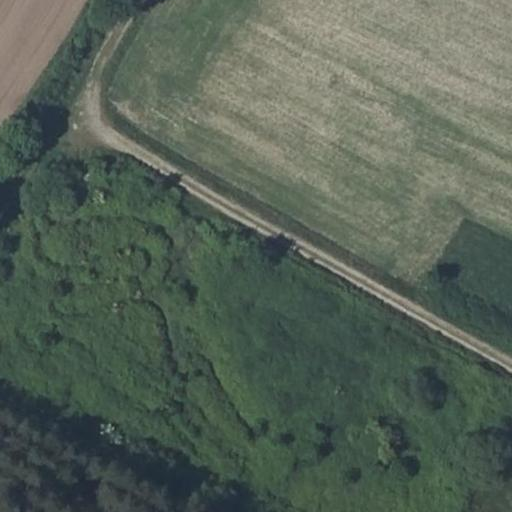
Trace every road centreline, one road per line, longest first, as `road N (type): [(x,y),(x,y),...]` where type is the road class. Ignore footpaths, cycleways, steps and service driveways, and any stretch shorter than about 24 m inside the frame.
road 1 (track): [(92,117),(107,137),(511,368)]
road 2 (track): [(0,212),(37,157),(92,117)]
road 3 (track): [(92,117),(103,54),(134,0)]
